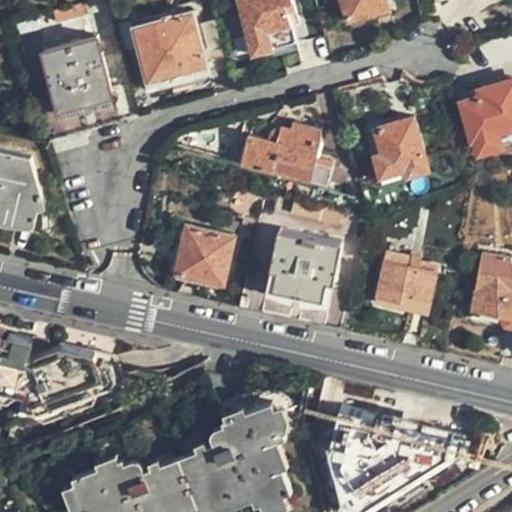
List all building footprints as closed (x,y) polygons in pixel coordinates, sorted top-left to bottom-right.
[(272,28),(295,22),(292,8),(297,7),(295,0),(243,0),(256,50),(277,44),(272,28)] [(347,0),(352,17),(393,6),(391,0),(347,0)] [(212,66),(197,8),(139,23),(153,81),(212,66)] [(39,28),(36,13),(15,19),(20,34),(39,28)] [(212,45),(226,42),(220,17),(206,21),(212,45)] [(300,39),(295,22),(272,28),(277,44),(300,39)] [(115,95),(100,34),(47,47),(63,108),(115,95)] [(511,77),(483,86),(484,93),(465,98),(479,151),(506,144),(503,130),(511,127),(511,77)] [(431,166),(416,115),(380,124),(387,149),(378,151),(384,172),(409,165),(411,172),(431,166)] [(285,123),(281,137),(254,131),(246,160),(316,177),(322,155),(325,126),(299,119),(297,125),(285,123)] [(45,196),(34,154),(2,147),(0,154),(0,172),(3,173),(0,185),(0,207),(24,213),(22,220),(38,223),(45,196)] [(342,222),(346,207),(297,195),(294,210),(342,222)] [(227,282),(237,233),(192,222),(180,271),(227,282)] [(338,281),(347,241),(284,227),(275,267),(281,269),(278,286),(327,296),(331,280),(338,281)] [(511,254),(487,249),(476,307),(502,313),(504,323),(511,324),(511,254)] [(435,299),(440,269),(389,257),(381,294),(406,299),(408,293),(435,299)] [(3,328),(0,327),(0,382),(31,389),(40,412),(126,379),(117,355),(64,342),(53,347),(49,339),(11,330),(8,343),(1,342),(3,328)] [(357,422),(366,384),(326,375),(317,418),(350,426),(357,422)] [(77,480),(85,504),(88,509),(96,506),(102,504),(105,511),(206,511),(253,495),(256,501),(264,498),(286,490),(292,488),(283,464),(274,438),(281,436),(287,434),(284,426),(276,404),(273,397),(248,407),(228,415),(225,415),(226,421),(220,423),(214,430),(216,439),(208,442),(200,445),(163,459),(153,462),(145,465),(143,459),(141,456),(135,455),(132,455),(127,457),(124,453),(119,454),(100,462),(74,473),(77,480)] [(391,414),(393,401),(374,398),(372,411),(391,414)] [(285,401),(276,404),(284,426),(287,424),(289,412),(285,401)] [(226,410),(228,415),(248,407),(245,402),(226,410)] [(198,440),(200,445),(208,442),(205,436),(198,440)] [(291,462),(281,436),(274,438),(283,464),(291,462)] [(424,490),(415,475),(424,469),(407,442),(359,472),(369,487),(362,491),(375,511),(379,511),(393,504),(396,508),(424,490)] [(99,458),(100,462),(119,454),(118,451),(99,458)] [(152,457),(153,462),(163,459),(161,454),(152,457)] [(434,484),(424,469),(415,475),(424,490),(434,484)] [(75,508),(85,504),(77,480),(67,484),(75,508)] [(290,501),(286,490),(264,498),(267,510),(290,501)]
